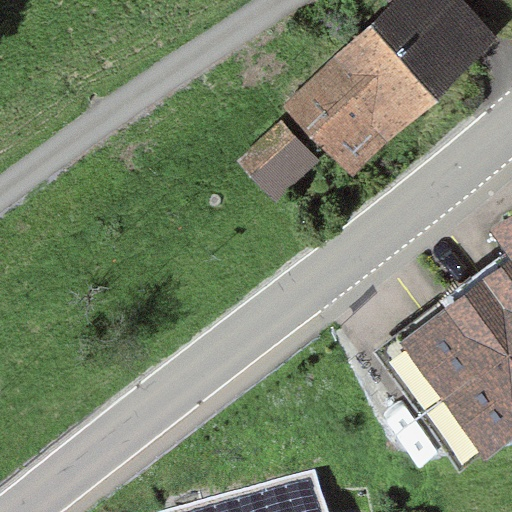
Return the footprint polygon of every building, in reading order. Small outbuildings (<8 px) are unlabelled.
[(402,118),(497,27),(470,0),(389,0),(337,50),(402,118)] [(352,166),(402,118),(337,50),(287,98),(352,166)] [(318,157),(281,119),(240,158),(277,197),(318,157)] [(511,231),(382,328),(466,440),(511,405),(511,231)] [(324,511),(314,475),(178,511),(324,511)]
